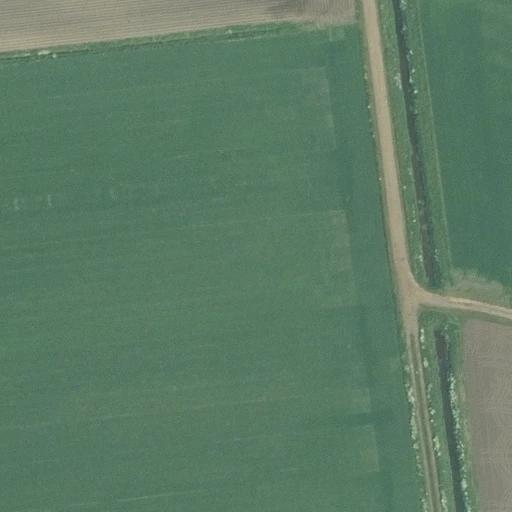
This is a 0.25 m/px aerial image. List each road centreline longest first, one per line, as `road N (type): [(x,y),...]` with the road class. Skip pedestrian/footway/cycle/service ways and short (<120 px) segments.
road 1 (unclassified): [(367,0),(406,290),(511,315)]
road 2 (track): [(406,290),(435,511)]
